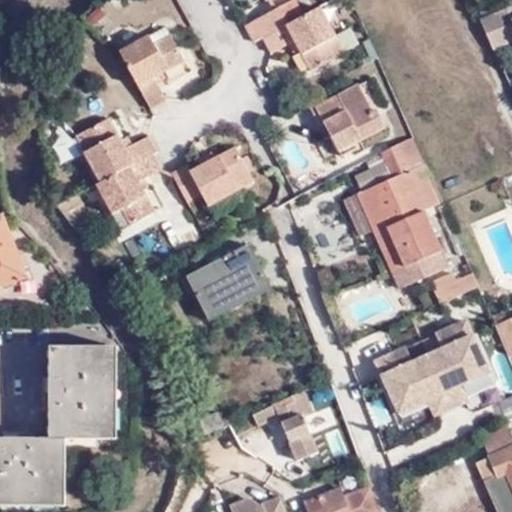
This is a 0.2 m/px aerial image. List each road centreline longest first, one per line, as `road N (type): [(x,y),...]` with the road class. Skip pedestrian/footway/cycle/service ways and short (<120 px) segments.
road 1 (residential): [(392,511),(304,278)]
road 2 (residential): [(209,0),(247,95),(174,129)]
